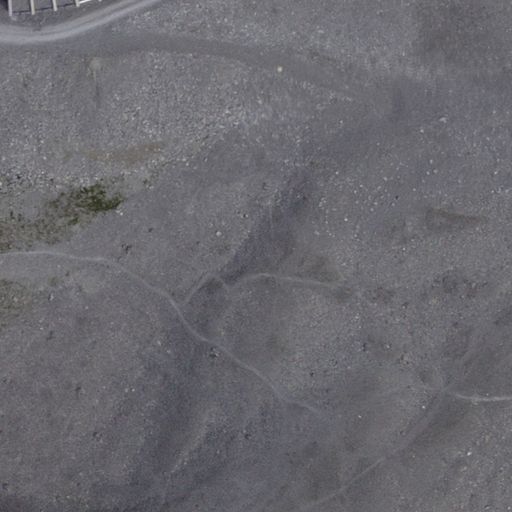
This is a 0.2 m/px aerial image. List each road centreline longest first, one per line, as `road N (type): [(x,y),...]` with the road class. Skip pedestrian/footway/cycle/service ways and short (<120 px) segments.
road 1 (track): [(0,263),(44,264),(88,246),(227,151),(511,74)]
road 2 (track): [(133,0),(66,24),(0,27)]
